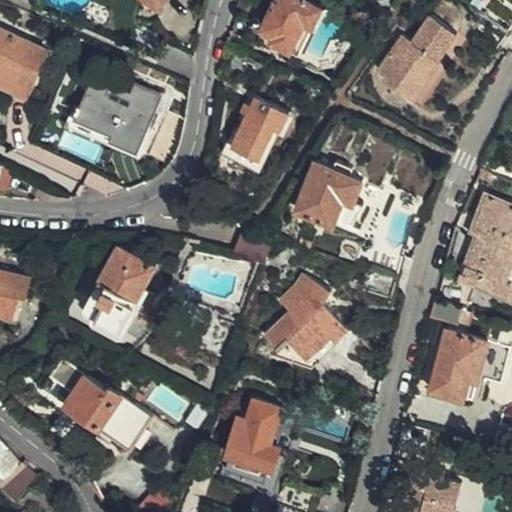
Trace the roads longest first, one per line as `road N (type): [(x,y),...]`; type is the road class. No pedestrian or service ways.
road 1 (residential): [(511,74),(443,219),(365,511)]
road 2 (residential): [(0,210),(135,206),(177,180),(193,149),(223,0)]
road 3 (residential): [(87,511),(65,475),(0,418)]
